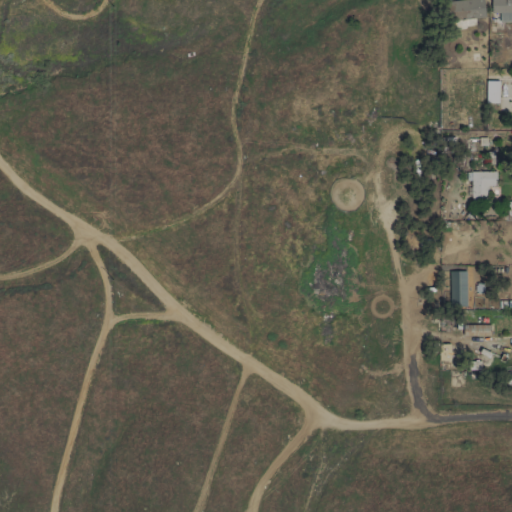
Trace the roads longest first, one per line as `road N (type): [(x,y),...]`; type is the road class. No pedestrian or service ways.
road 1 (track): [(511,418),(318,418),(0,170)]
road 2 (track): [(86,237),(116,313),(55,482),(52,511)]
